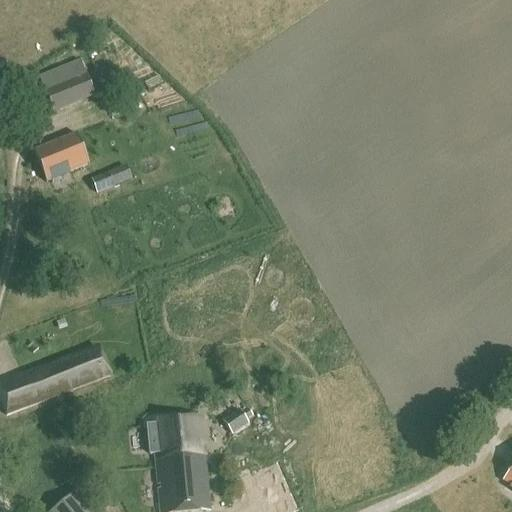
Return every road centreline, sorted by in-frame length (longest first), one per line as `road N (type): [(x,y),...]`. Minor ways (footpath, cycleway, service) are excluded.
road 1 (unknown): [(0,297),(20,155),(32,128),(60,110),(103,99)]
road 2 (unclassified): [(373,511),(463,465),(511,407)]
